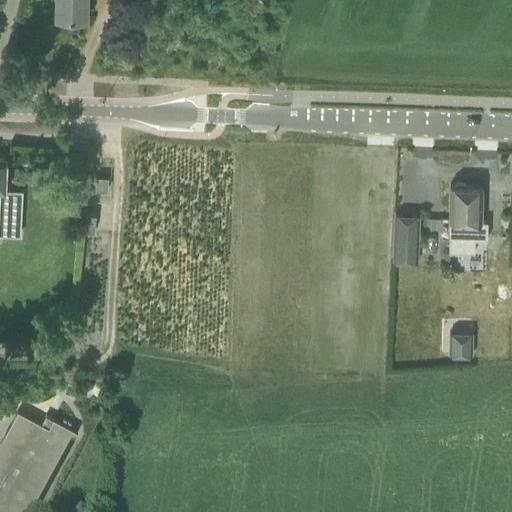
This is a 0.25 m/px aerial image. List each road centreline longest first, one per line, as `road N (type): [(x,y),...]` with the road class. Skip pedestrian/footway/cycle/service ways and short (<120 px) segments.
road 1 (secondary): [(511,127),(0,106)]
road 2 (unknown): [(120,111),(114,236)]
